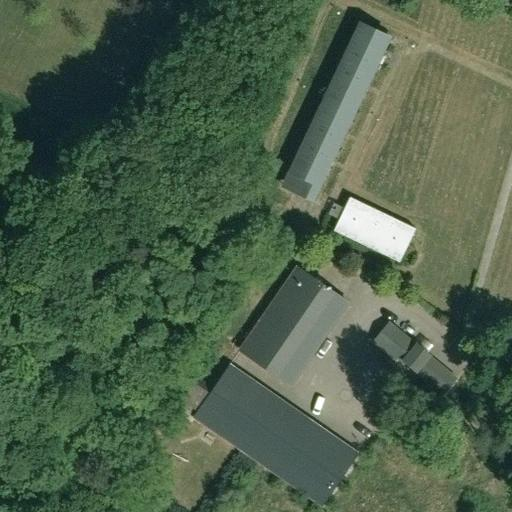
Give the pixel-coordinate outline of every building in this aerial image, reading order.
[(312,201),(389,38),(360,25),(285,183),(295,187),(292,192),(312,201)] [(328,214),(338,219),(334,229),(399,261),(415,228),(350,196),(344,208),(334,203),(328,214)] [(297,269),(240,352),(290,386),(347,304),(297,269)] [(401,365),(403,362),(443,394),(453,380),(425,357),(427,355),(417,348),(416,349),(389,326),(374,344),(401,365)] [(201,372),(216,381),(223,370),(207,361),(201,372)] [(228,369),(216,387),(182,365),(165,389),(198,412),(194,418),(321,506),(355,456),(228,369)]
